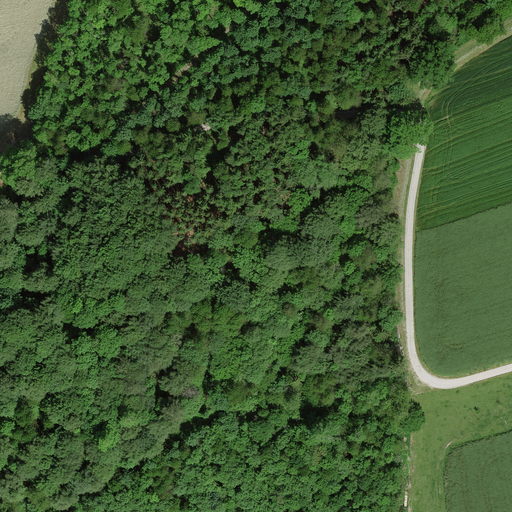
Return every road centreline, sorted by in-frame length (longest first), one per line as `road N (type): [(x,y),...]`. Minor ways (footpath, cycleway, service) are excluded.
road 1 (track): [(0,207),(20,208),(80,169),(232,115),(277,107),(398,113),(421,137),(409,269),(415,361),(426,377),(444,383),(511,368)]
road 2 (track): [(80,169),(231,21),(266,0)]
